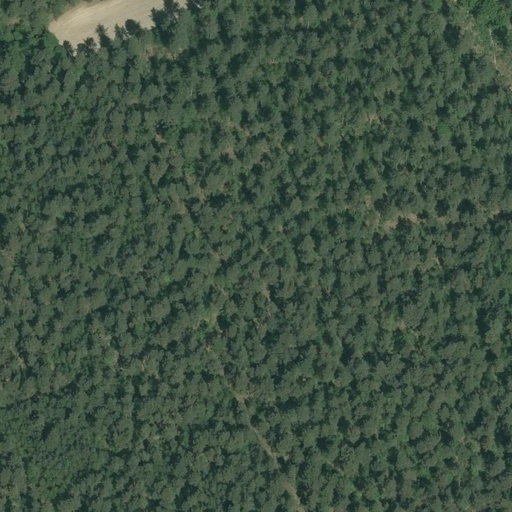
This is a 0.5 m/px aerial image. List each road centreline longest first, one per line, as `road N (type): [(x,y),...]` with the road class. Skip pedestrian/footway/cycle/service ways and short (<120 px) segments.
road 1 (track): [(0,416),(191,351),(309,293),(379,243),(409,232),(511,223)]
road 2 (track): [(246,0),(0,94)]
